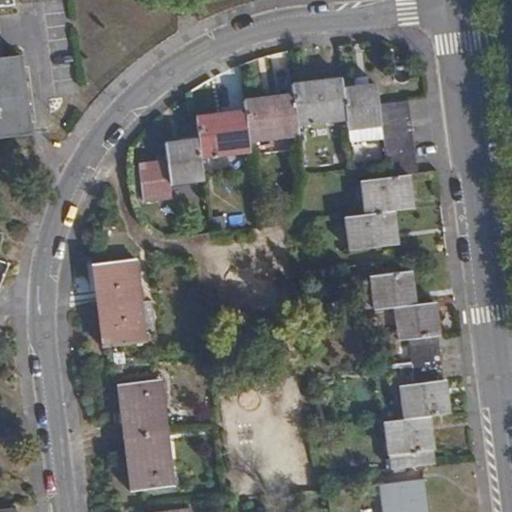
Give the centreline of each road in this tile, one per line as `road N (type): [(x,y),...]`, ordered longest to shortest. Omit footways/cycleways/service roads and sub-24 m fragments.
road 1 (tertiary): [(452,8),(293,25),(241,39),(182,65),(103,131),(72,175),(45,267),(43,312),(68,511)]
road 2 (tertiary): [(496,383),(452,8)]
road 3 (tertiary): [(510,511),(496,383)]
